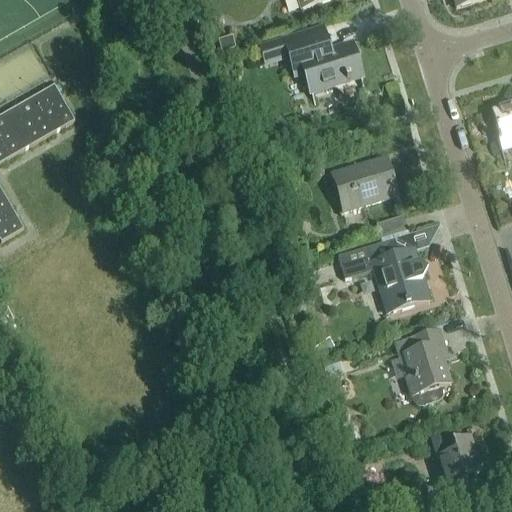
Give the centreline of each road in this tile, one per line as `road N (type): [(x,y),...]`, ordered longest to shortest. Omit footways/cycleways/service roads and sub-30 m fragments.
road 1 (track): [(112,0),(276,511)]
road 2 (residential): [(511,335),(425,60)]
